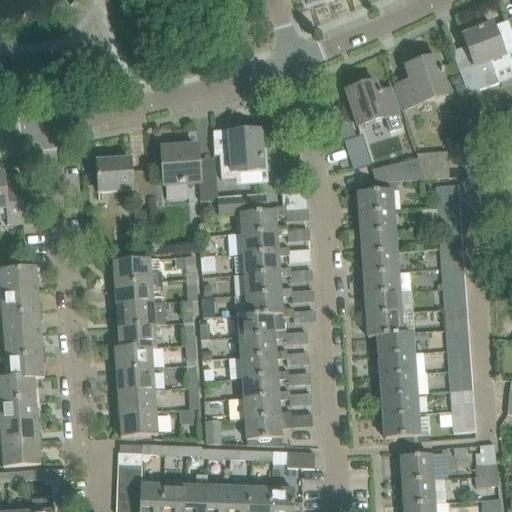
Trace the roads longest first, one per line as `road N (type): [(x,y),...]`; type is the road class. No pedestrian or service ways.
road 1 (residential): [(332,451),(316,172),(289,63)]
road 2 (residential): [(81,464),(67,258),(46,122)]
road 3 (residential): [(46,122),(147,105),(289,63)]
road 4 (residential): [(289,63),(437,0)]
